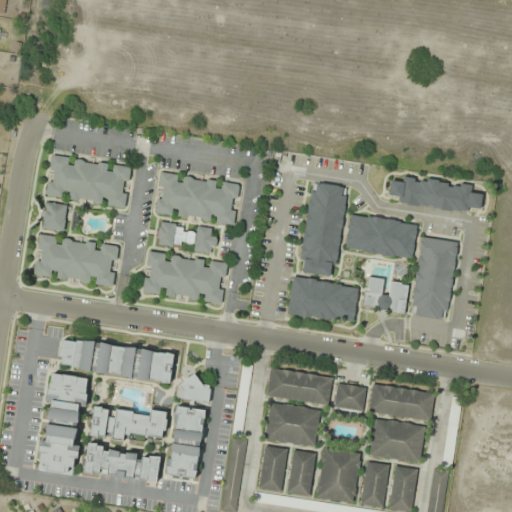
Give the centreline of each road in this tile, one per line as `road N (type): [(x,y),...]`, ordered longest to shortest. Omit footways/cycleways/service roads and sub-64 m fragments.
road 1 (residential): [(511,378),(1,297)]
road 2 (residential): [(0,303),(32,112)]
